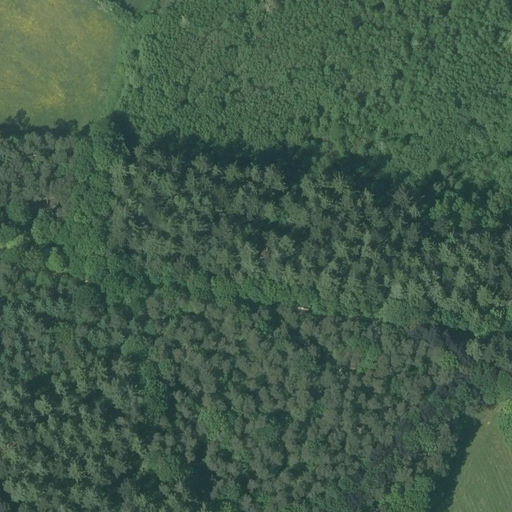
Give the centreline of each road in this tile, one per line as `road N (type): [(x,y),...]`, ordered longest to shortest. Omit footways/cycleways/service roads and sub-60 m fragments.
road 1 (track): [(511,346),(0,265)]
road 2 (track): [(340,511),(500,360)]
